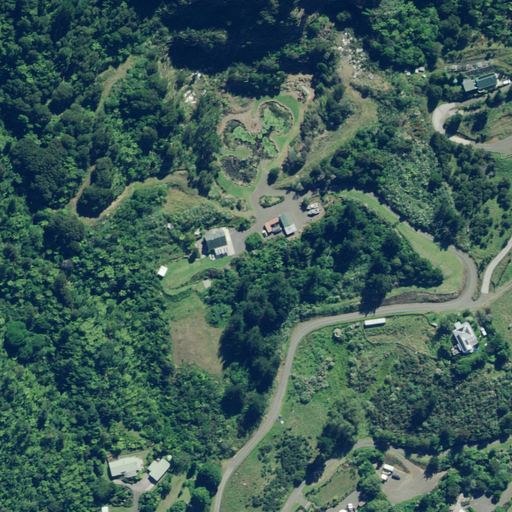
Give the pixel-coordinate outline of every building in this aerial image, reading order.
[(478,91),(497,86),(494,75),(475,80),(475,82),(462,86),(465,94),(478,91)] [(296,232),(288,214),(279,218),(287,236),(296,232)] [(229,253),(223,233),(204,238),(208,252),(214,250),(216,257),(229,253)] [(460,327),(459,324),(449,328),(463,356),(472,351),(470,348),(474,346),(472,343),(476,341),(467,324),(460,327)] [(141,471),(137,457),(108,464),(112,478),(126,474),(127,479),(136,477),(135,472),(141,471)] [(170,467),(162,461),(157,466),(153,463),(147,470),(151,473),(149,476),(156,482),(170,467)]
